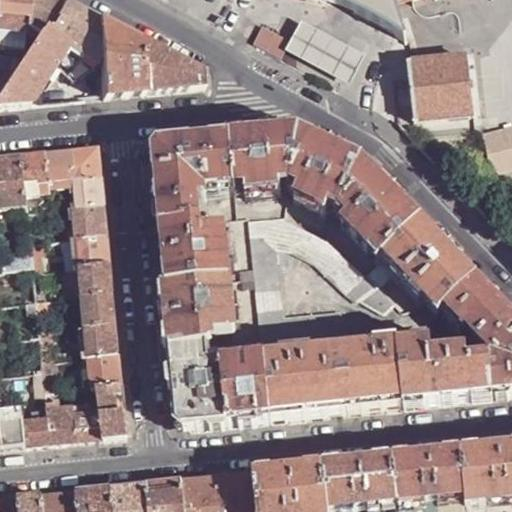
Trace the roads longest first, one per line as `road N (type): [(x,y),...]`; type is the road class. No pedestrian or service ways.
road 1 (residential): [(511,424),(151,460)]
road 2 (residential): [(151,460),(116,125)]
road 3 (tertiary): [(511,282),(376,148),(291,101)]
road 4 (tertiary): [(291,101),(111,0)]
road 5 (residential): [(291,101),(116,125)]
road 6 (residential): [(151,460),(0,476)]
